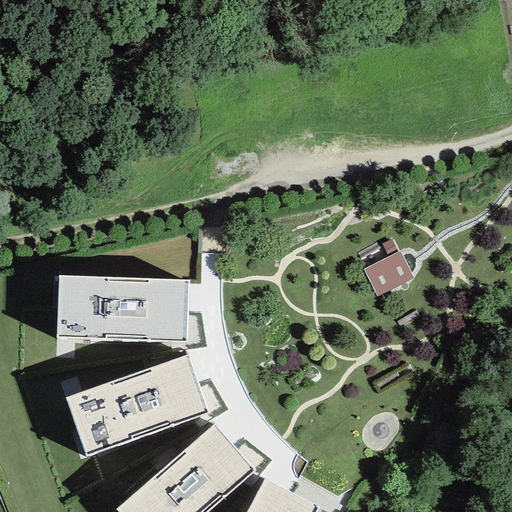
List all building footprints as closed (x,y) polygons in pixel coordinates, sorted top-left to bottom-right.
[(382,244),(387,255),(397,250),(391,239),(382,244)] [(376,296),(413,278),(398,250),(397,250),(387,255),(362,268),(376,296)] [(181,285),(43,278),(40,342),(178,348),(181,285)] [(186,362),(56,408),(76,464),(206,419),(186,362)] [(208,409),(222,406),(214,376),(200,379),(208,409)] [(208,511),(252,472),(211,429),(123,511),(208,511)] [(314,511),(268,487),(254,511),(314,511)]
